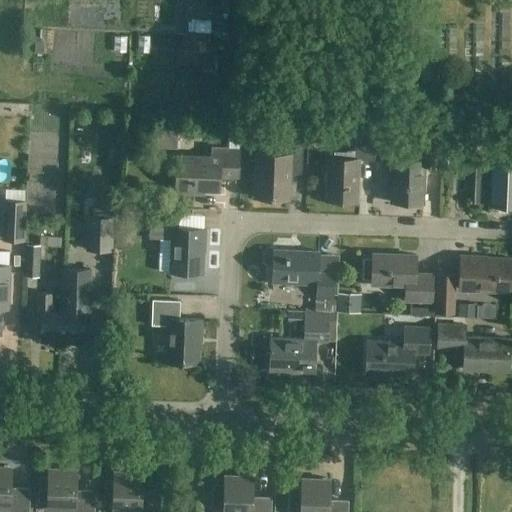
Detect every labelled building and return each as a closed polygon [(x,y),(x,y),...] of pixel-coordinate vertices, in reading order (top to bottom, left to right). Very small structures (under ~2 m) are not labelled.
[(284,121),(283,134),(304,135),(304,122),(284,121)] [(375,121),(373,121),(355,121),(355,135),(374,136),(375,121)] [(213,135),(212,148),(239,149),(240,127),(233,127),(233,135),(213,135)] [(445,130),(444,139),(444,142),(468,142),(469,130),(445,130)] [(326,200),(356,201),(358,160),(373,160),(374,137),(354,136),(353,159),(327,158),(326,200)] [(391,203),(422,204),(424,165),(440,166),(441,139),(418,138),(418,160),(392,159),(391,203)] [(254,197),(288,199),(289,171),(301,171),(303,140),(288,140),(287,155),(256,153),(254,197)] [(219,177),(238,178),(239,150),(211,149),(210,157),(176,155),(175,193),(194,193),(194,190),(219,191),(219,177)] [(511,163),(492,162),(491,172),(477,171),(476,193),(477,197),(482,200),(484,202),(490,202),(490,206),(511,206),(511,163)] [(23,240),(25,202),(24,202),(5,201),(5,208),(4,239),(23,240)] [(159,272),(202,274),(203,244),(205,244),(205,229),(178,228),(179,215),(150,213),(149,239),(171,240),(170,271),(159,271),(159,272)] [(86,217),(85,249),(112,250),(113,218),(86,217)] [(25,243),(24,275),(39,276),(40,245),(61,246),(61,236),(41,235),(40,244),(25,243)] [(331,303),(333,303),(334,272),(318,271),(319,251),(305,251),(305,250),(294,249),(294,250),(272,250),(271,291),(273,291),(273,282),(316,284),(315,298),(331,299),(331,303)] [(372,254),(372,258),(363,258),(362,278),(371,279),(371,284),(405,285),(405,300),(432,301),(433,274),(415,274),(416,255),(372,254)] [(511,258),(460,257),(459,290),(511,292),(511,287),(511,258)] [(0,265),(0,333),(1,333),(2,304),(8,305),(9,266),(0,265)] [(61,311),(63,311),(61,342),(82,343),(84,313),(88,313),(89,294),(81,294),(82,268),(63,267),(61,311)] [(436,312),(454,313),(455,275),(437,275),(436,312)] [(63,311),(61,311),(54,311),(55,292),(37,291),(36,311),(41,311),(40,341),(61,342),(63,311)] [(361,293),(338,293),(337,311),(360,312),(361,293)] [(166,363),(199,364),(200,338),(201,338),(202,319),(179,318),(180,300),(152,299),(151,326),(167,326),(166,363)] [(269,370),(314,372),(316,341),(327,342),(329,314),(305,313),(304,339),(270,338),(269,370)] [(463,369),(508,371),(509,339),(465,337),(465,325),(438,324),(437,348),(464,349),(463,369)] [(365,374),(412,376),(413,354),(429,354),(430,327),(405,326),(404,341),(367,340),(365,374)] [(9,488),(9,467),(0,466),(0,508),(6,509),(6,511),(27,511),(28,489),(9,488)] [(75,470),(50,469),(49,479),(40,478),(40,500),(48,500),(48,510),(79,511),(78,511),(92,511),(94,491),(74,491),(75,470)] [(140,472),(115,471),(115,481),(106,481),(105,503),(114,503),(113,511),(158,511),(159,494),(139,493),(140,472)] [(213,485),(212,507),(225,507),(224,511),(269,511),(270,498),(250,497),(251,477),(226,476),(225,486),(213,485)] [(302,489),(290,488),(289,510),(301,510),(301,511),(346,511),(347,501),(327,500),(328,480),(303,479),(302,489)]
